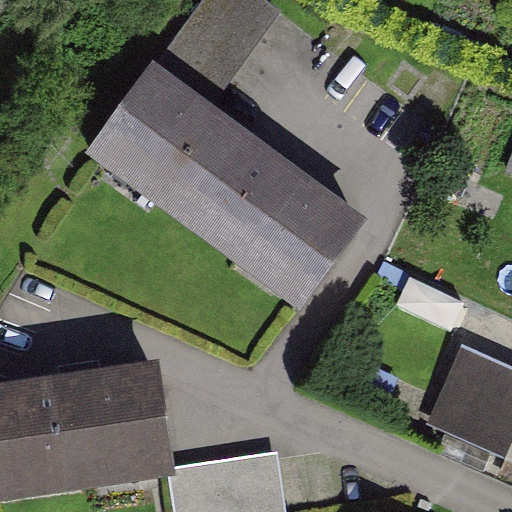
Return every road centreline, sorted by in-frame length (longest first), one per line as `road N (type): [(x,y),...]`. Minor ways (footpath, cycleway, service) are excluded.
road 1 (residential): [(271,97),(398,190),(371,246),(262,404)]
road 2 (residential): [(262,404),(484,511)]
road 3 (residential): [(69,316),(262,404)]
